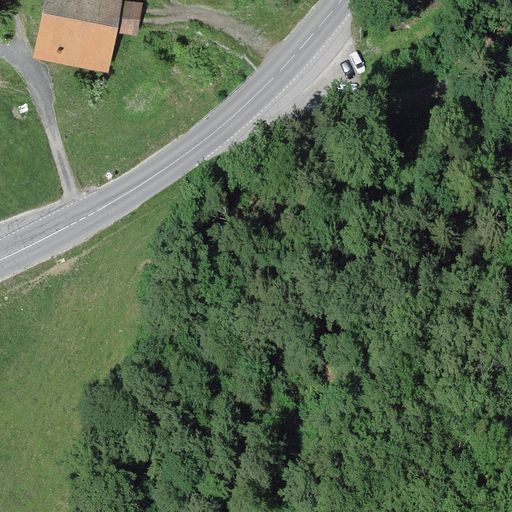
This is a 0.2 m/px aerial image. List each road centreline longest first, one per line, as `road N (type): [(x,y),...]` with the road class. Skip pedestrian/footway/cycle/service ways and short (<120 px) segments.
road 1 (tertiary): [(0,258),(138,185),(221,126),(342,0)]
road 2 (track): [(511,49),(452,91),(359,97),(289,61)]
